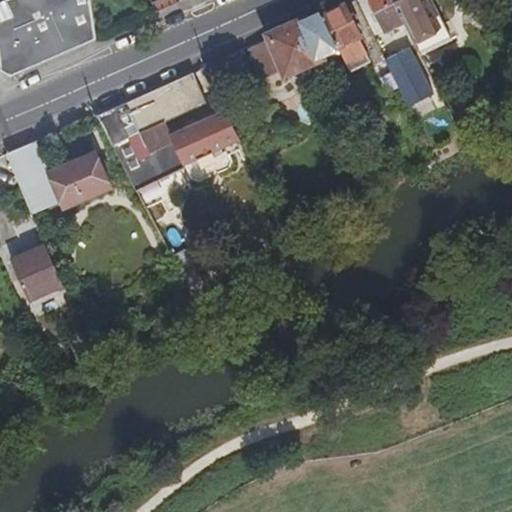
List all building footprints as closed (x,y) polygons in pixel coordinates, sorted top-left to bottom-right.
[(0,0),(0,68),(9,73),(93,37),(87,0),(0,0)] [(369,0),(385,25),(402,14),(393,0),(369,0)] [(393,0),(402,14),(423,48),(446,33),(426,0),(393,0)] [(318,13),(334,37),(354,69),(370,59),(356,36),(362,32),(343,1),(318,13)] [(318,13),(246,45),(264,71),(286,59),(289,64),(334,37),(318,13)] [(386,54),(411,94),(435,79),(409,39),(386,54)] [(186,70),(92,111),(134,187),(179,160),(189,176),(227,154),(217,135),(232,127),(222,108),(172,136),(164,122),(203,100),(186,70)] [(30,137),(3,150),(28,209),(59,197),(62,205),(105,185),(89,151),(44,170),(30,137)] [(148,203),(188,185),(181,169),(141,187),(148,203)] [(275,203),(299,246),(308,240),(284,198),(275,203)] [(266,209),(289,252),(299,246),(275,203),(266,209)] [(154,224),(190,287),(204,279),(168,215),(154,224)] [(21,297),(58,282),(42,243),(5,257),(21,297)] [(84,342),(68,349),(77,369),(92,362),(84,342)]
